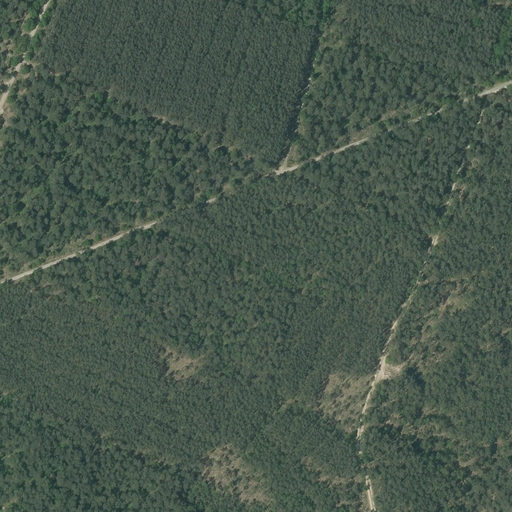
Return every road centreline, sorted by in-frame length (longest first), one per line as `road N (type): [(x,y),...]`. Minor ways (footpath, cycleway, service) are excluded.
road 1 (track): [(373,511),(360,442),(387,349),(450,207),(490,90)]
road 2 (track): [(0,51),(279,173)]
road 3 (track): [(0,284),(279,173)]
road 4 (track): [(279,173),(490,90)]
road 5 (track): [(321,37),(490,90)]
road 6 (track): [(279,173),(321,37)]
road 7 (track): [(203,0),(321,37)]
